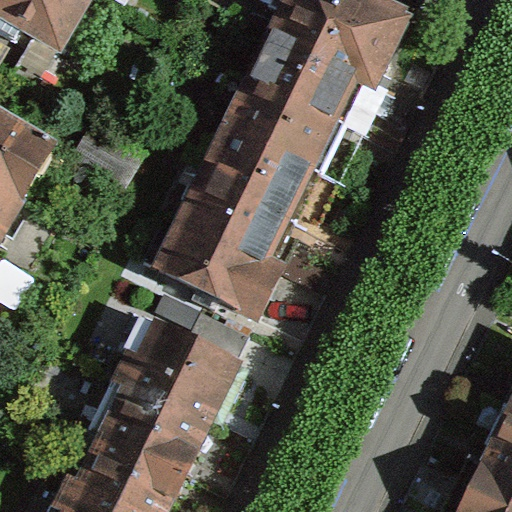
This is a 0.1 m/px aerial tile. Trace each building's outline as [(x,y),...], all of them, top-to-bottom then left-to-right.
[(97,0),(0,0),(0,28),(60,64),(97,0)] [(413,27),(359,0),(288,0),(149,278),(260,333),(413,27)] [(0,249),(56,155),(0,122),(0,249)] [(173,511),(242,373),(145,325),(52,511),(173,511)] [(511,411),(504,408),(485,446),(494,451),(491,457),(486,468),(511,480),(511,411)] [(460,511),(511,511),(511,480),(486,468),(483,467),(461,510),(460,511)]
